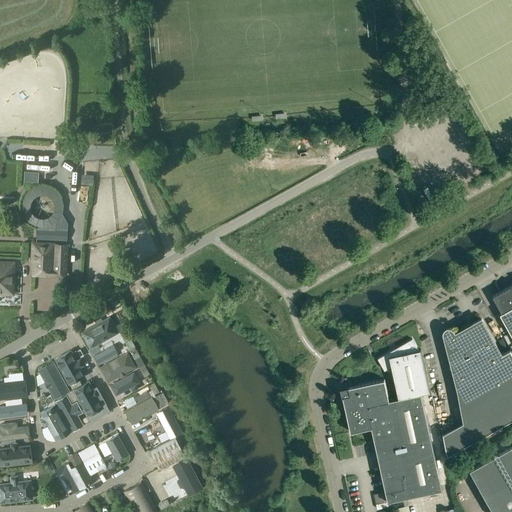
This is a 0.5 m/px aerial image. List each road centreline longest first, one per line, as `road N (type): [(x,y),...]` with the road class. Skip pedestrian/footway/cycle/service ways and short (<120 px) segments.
road 1 (unclassified): [(65,317),(358,155),(408,143)]
road 2 (unclassified): [(341,511),(316,399),(322,369),(511,256)]
road 3 (unclassified): [(116,412),(143,463),(60,507),(12,511)]
